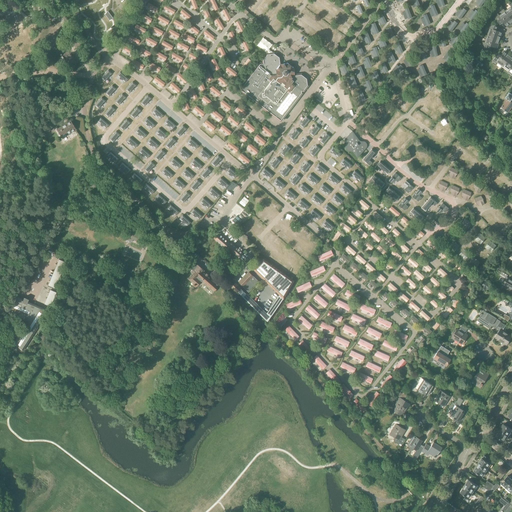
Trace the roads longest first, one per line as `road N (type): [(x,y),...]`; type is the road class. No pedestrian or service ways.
road 1 (residential): [(421,478),(363,430),(102,165),(84,116),(91,76)]
road 2 (track): [(421,478),(384,501),(333,464),(305,467),(284,450),(268,449),(206,511)]
road 3 (track): [(145,511),(53,442),(16,435),(8,426),(13,399),(0,392)]
